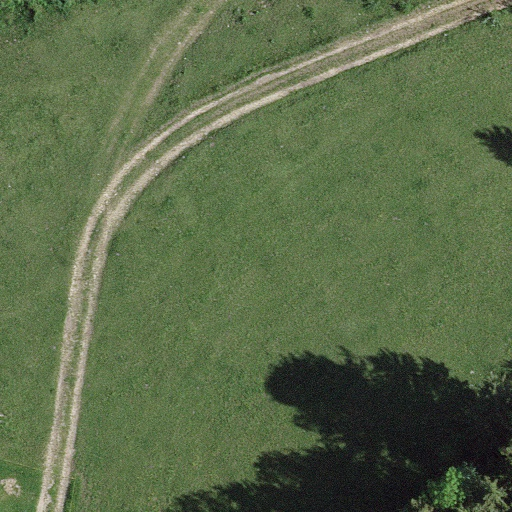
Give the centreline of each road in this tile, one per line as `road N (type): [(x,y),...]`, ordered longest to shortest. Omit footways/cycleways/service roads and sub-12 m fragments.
road 1 (track): [(49,511),(114,201),(160,150),(229,109),(492,0)]
road 2 (track): [(130,184),(134,127),(174,44),(213,0)]
